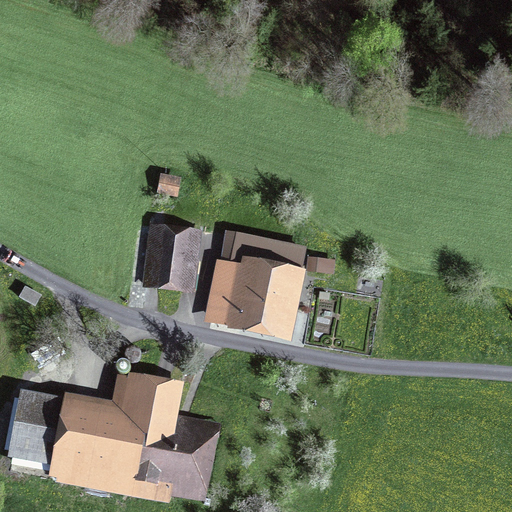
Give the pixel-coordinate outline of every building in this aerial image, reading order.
[(178,180),(162,175),(157,188),(174,194),(178,180)] [(198,236),(155,230),(149,279),(191,285),(198,236)] [(303,253),(227,238),(214,309),(234,313),(232,322),(288,333),(303,253)] [(334,266),(336,254),(309,250),(308,262),(334,266)] [(26,288),(20,299),(36,307),(42,296),(26,288)] [(114,416),(22,398),(11,451),(56,460),(52,476),(167,499),(170,487),(203,494),(216,432),(172,423),(179,388),(122,377),(114,416)]
